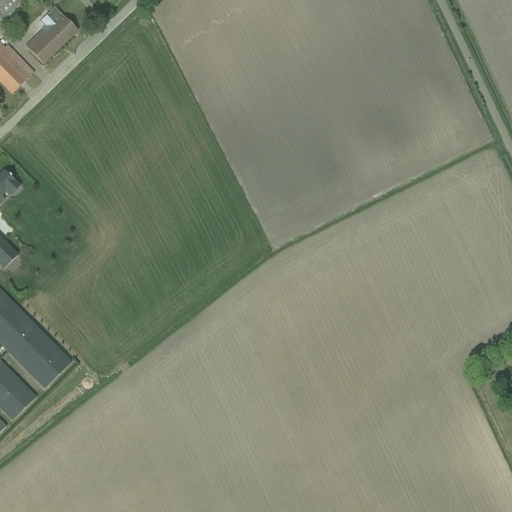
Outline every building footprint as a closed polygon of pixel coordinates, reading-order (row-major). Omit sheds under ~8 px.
[(0,0),(0,6),(19,20),(34,0),(0,0)] [(23,46),(41,65),(75,32),(52,8),(38,20),(44,26),(23,46)] [(0,70),(21,94),(45,73),(37,64),(36,65),(13,39),(11,41),(0,28),(0,70)] [(0,205),(20,186),(4,171),(0,174),(0,265),(4,269),(17,257),(0,239),(0,205)] [(71,362),(0,290),(0,346),(43,390),(71,362)] [(35,398),(0,362),(0,409),(11,421),(35,398)]
